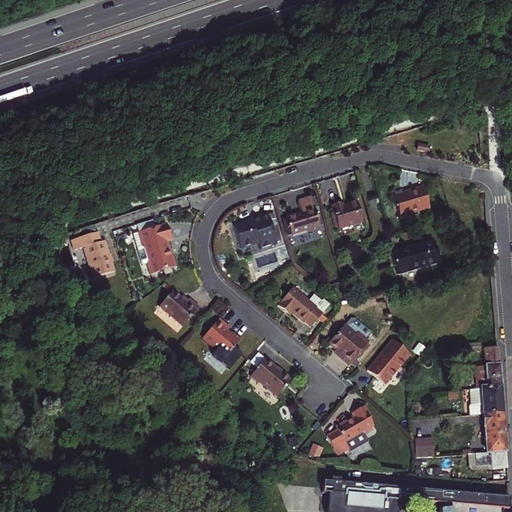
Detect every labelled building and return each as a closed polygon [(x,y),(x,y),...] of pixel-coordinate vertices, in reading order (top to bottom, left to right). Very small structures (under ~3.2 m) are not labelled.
[(425,186),(410,190),(411,193),(406,195),(404,190),(393,194),(401,218),(431,208),(425,186)] [(311,198),(298,202),(302,214),(286,218),(291,235),(320,226),(311,198)] [(343,208),(332,211),(338,231),(362,224),(357,206),(343,210),(343,208)] [(252,216),(253,218),(254,222),(248,224),(247,220),(235,223),(242,247),(261,241),(263,246),(278,242),(269,212),(252,216)] [(169,271),(166,259),(164,260),(162,254),(164,253),(161,244),(166,242),(161,227),(131,236),(135,249),(133,250),(131,252),(135,266),(138,267),(140,266),(144,279),(169,271)] [(434,240),(393,253),(399,274),(441,262),(434,240)] [(105,241),(83,248),(92,279),(114,273),(105,241)] [(311,328),(330,306),(323,301),(322,303),(314,296),(309,302),(293,288),(278,306),(286,313),(288,310),(292,314),(304,324),(305,323),(311,328)] [(174,291),(160,307),(183,327),(200,308),(190,299),(187,302),(174,291)] [(214,301),(209,310),(222,317),(227,307),(214,301)] [(219,318),(202,338),(217,351),(213,356),(230,370),(242,356),(234,349),(241,340),(235,334),(231,334),(227,331),(230,327),(219,318)] [(346,325),(330,345),(337,350),(342,355),(339,359),(349,367),(370,343),(367,340),(372,333),(356,319),(352,320),(347,326),(346,325)] [(409,358),(391,343),(366,373),(384,387),(409,358)] [(481,344),(469,345),(470,353),(479,353),(482,350),(481,344)] [(498,349),(483,350),(485,362),(488,362),(489,367),(475,368),(477,390),(481,390),(501,388),(498,349)] [(334,354),(339,359),(342,355),(337,350),(334,354)] [(255,368),(250,373),(253,376),(250,379),(257,385),(259,384),(276,399),(291,381),(281,372),(279,372),(259,355),(251,364),(255,368)] [(471,417),(483,416),(503,414),(501,388),(481,390),(477,390),(469,391),(471,417)] [(346,421),(336,427),(338,431),(326,437),(337,456),(348,451),(349,453),(368,443),(364,436),(373,431),(371,428),(374,426),(370,418),(372,417),(366,407),(353,414),(355,418),(347,423),(346,421)] [(507,453),(503,414),(483,416),(486,454),(507,453)] [(434,441),(417,443),(418,460),(435,458),(434,441)] [(312,444),(308,454),(318,459),(323,449),(312,444)] [(486,454),(474,455),(476,468),(491,467),(491,470),(508,469),(507,453),(486,454)] [(452,511),(453,510),(470,511),(502,511),(503,507),(510,508),(511,496),(322,483),(321,494),(333,495),(331,511),(452,511)]
